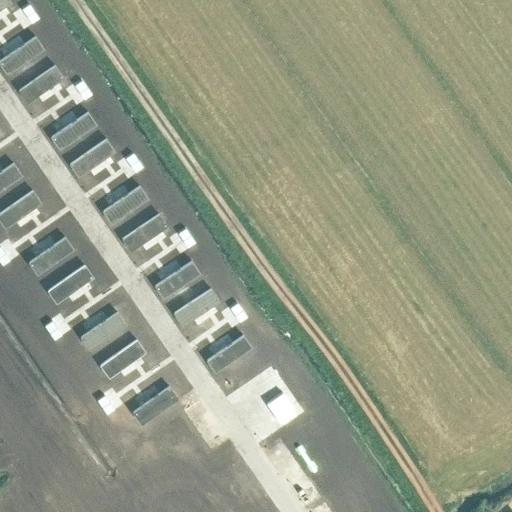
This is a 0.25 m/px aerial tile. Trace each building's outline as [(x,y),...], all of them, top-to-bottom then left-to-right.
[(34,34),(0,57),(0,63),(6,71),(42,46),(34,34)] [(53,64),(17,89),(25,101),(62,76),(53,64)] [(86,110),(50,135),(58,147),(94,122),(86,110)] [(104,137),(68,162),(76,174),(112,149),(104,137)] [(12,161),(0,169),(0,187),(20,173),(12,161)] [(138,184),(102,209),(110,221),(146,196),(138,184)] [(31,189),(0,210),(0,221),(3,226),(39,201),(31,189)] [(157,212),(121,237),(129,249),(165,224),(157,212)] [(63,235),(27,260),(36,272),(72,247),(63,235)] [(189,259),(153,284),(161,296),(198,271),(189,259)] [(83,263),(47,288),(55,300),(91,275),(83,263)] [(209,287),(173,312),(181,324),(217,299),(209,287)] [(116,310),(80,335),(88,347),(124,322),(116,310)] [(213,370),(250,345),(241,333),(205,358),(213,370)] [(135,338),(99,363),(107,375),(144,350),(135,338)] [(140,422),(176,397),(168,385),(131,410),(140,422)] [(281,391),(265,402),(279,422),(295,411),(281,391)] [(227,442),(224,429),(206,432),(209,446),(227,442)] [(141,459),(79,511),(139,511),(167,488),(141,459)]
